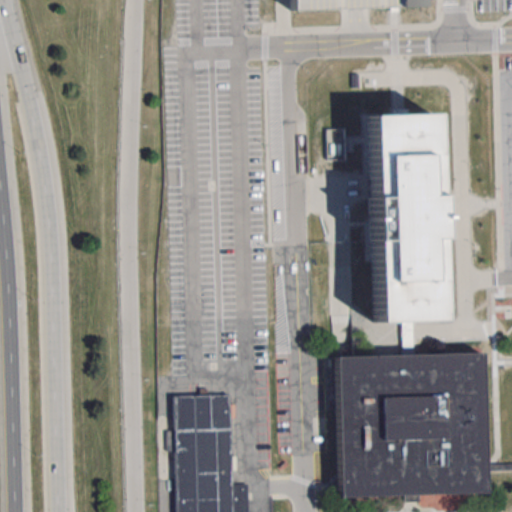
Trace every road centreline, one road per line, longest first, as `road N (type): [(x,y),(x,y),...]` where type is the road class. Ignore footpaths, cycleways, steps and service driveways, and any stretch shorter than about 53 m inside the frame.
road 1 (motorway): [(58,511),(49,221),(4,0)]
road 2 (secondary): [(134,511),(124,201),(131,0)]
road 3 (secondary): [(16,511),(0,199)]
road 4 (residential): [(455,41),(246,48)]
